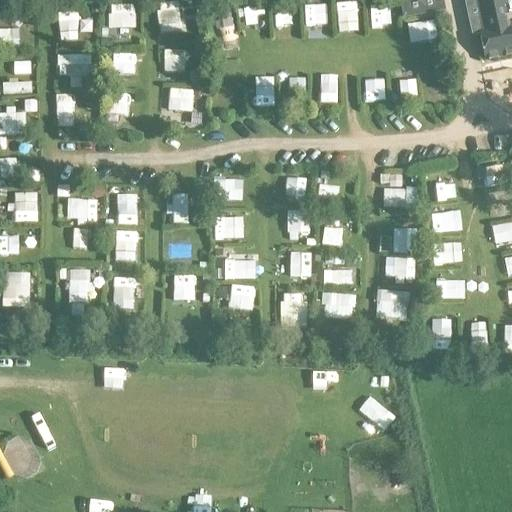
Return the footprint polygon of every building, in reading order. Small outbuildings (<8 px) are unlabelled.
[(237,0),(206,2),(208,46),(231,46),(239,35),(237,0)] [(270,0),(247,0),(237,0),(239,35),(262,41),(272,41),(270,0)] [(401,0),(405,20),(445,13),(442,0),(401,0)] [(511,0),(476,0),(483,32),(480,33),(487,62),(511,56),(511,0)] [(321,3),(303,4),(305,34),(323,33),(321,3)] [(295,33),(294,5),(274,6),(275,34),(295,33)] [(184,33),(180,6),(159,9),(162,35),(184,33)] [(358,34),(356,7),(337,8),(338,35),(358,34)] [(133,10),(107,11),(108,34),(134,33),(133,10)] [(388,31),(387,12),(369,13),(371,32),(388,31)] [(77,15),(58,16),(59,42),(79,41),(77,15)] [(439,44),(436,26),(408,31),(411,49),(439,44)] [(18,30),(0,30),(0,53),(18,53),(18,30)] [(231,46),(208,46),(208,49),(209,81),(233,81),(231,46)] [(208,49),(159,50),(160,88),(210,90),(209,81),(208,49)] [(90,59),(58,59),(58,71),(60,71),(60,81),(90,81),(90,59)] [(135,60),(111,60),(111,79),(133,79),(133,68),(135,68),(135,60)] [(438,60),(419,64),(423,87),(442,83),(438,60)] [(30,67),(14,68),(15,79),(30,78),(30,67)] [(302,73),(285,73),(285,105),(302,105),(302,73)] [(412,78),(393,80),(396,106),(415,104),(412,78)] [(233,81),(209,81),(210,90),(211,123),(214,121),(216,120),(219,118),(223,117),(226,116),(229,115),(245,113),(244,91),(233,81)] [(31,85),(3,86),(4,97),(32,96),(31,85)] [(335,85),(316,85),(316,106),(336,105),(335,85)] [(381,86),(365,88),(366,105),(383,104),(381,86)] [(192,96),(167,95),(166,115),(191,117),(192,96)] [(130,98),(110,98),(110,117),(129,117),(130,98)] [(75,122),(74,99),(58,100),(59,123),(75,122)] [(37,116),(36,105),(25,106),(26,117),(37,116)] [(24,114),(0,114),(0,136),(25,135),(24,114)] [(112,133),(110,128),(103,131),(105,136),(112,133)] [(511,162),(477,165),(484,195),(511,191),(511,162)] [(18,182),(17,163),(0,163),(1,183),(18,182)] [(274,172),(274,210),(313,212),(314,174),(274,172)] [(212,178),(212,213),(259,213),(258,173),(237,173),(234,173),(231,174),(228,174),(212,178)] [(39,174),(28,174),(27,186),(38,187),(39,174)] [(314,174),(313,212),(318,216),(358,216),(359,175),(314,174)] [(378,176),(377,217),(421,217),(421,207),(421,176),(419,176),(378,176)] [(165,185),(163,231),(205,230),(205,213),(212,213),(212,178),(205,180),(198,181),(191,182),(165,185)] [(58,191),(58,201),(58,229),(102,230),(103,187),(59,186),(58,188),(58,189),(58,191)] [(103,187),(102,230),(145,231),(147,189),(103,187)] [(511,191),(484,195),(492,227),(511,223),(511,191)] [(36,206),(11,206),(12,226),(36,226),(36,206)] [(421,217),(421,240),(460,239),(457,206),(421,207),(421,217)] [(274,213),(274,250),(317,250),(318,216),(313,212),(274,210),(274,213)] [(205,230),(205,239),(212,239),(212,249),(258,249),(259,213),(212,213),(205,213),(205,230)] [(317,250),(317,255),(321,255),(358,256),(358,216),(318,216),(317,250)] [(377,217),(376,257),(420,260),(421,240),(421,217),(377,217)] [(511,223),(492,227),(500,258),(511,255),(511,223)] [(59,248),(57,269),(104,270),(104,240),(102,230),(58,229),(59,248)] [(145,231),(102,230),(104,240),(104,270),(104,276),(145,277),(145,231)] [(163,231),(163,273),(212,273),(212,249),(212,239),(205,239),(205,230),(163,231)] [(0,257),(17,257),(17,236),(0,235),(0,257)] [(420,260),(420,272),(460,271),(460,239),(421,240),(420,260)] [(212,273),(212,285),(259,285),(258,249),(212,249),(212,273)] [(317,250),(274,250),(274,287),(275,291),(315,292),(320,292),(321,255),(317,255),(317,250)] [(321,255),(320,292),(357,293),(358,256),(321,255)] [(511,255),(500,258),(508,290),(511,288),(511,255)] [(376,257),(375,292),(420,295),(420,272),(420,260),(376,257)] [(420,295),(420,305),(422,305),(461,304),(460,271),(420,272),(420,295)] [(163,273),(163,351),(177,351),(212,352),(212,285),(212,273),(163,273)] [(28,277),(3,277),(3,310),(28,310),(28,277)] [(90,297),(89,277),(69,277),(69,307),(89,306),(89,297),(90,297)] [(137,312),(137,284),(115,284),(115,312),(137,312)] [(212,285),(212,352),(262,353),(261,325),(259,288),(259,285),(212,285)] [(315,292),(275,291),(277,324),(278,354),(314,356),(315,292)] [(315,292),(314,356),(356,357),(357,293),(320,292),(315,292)] [(375,292),(374,358),(419,359),(422,322),(422,305),(420,305),(420,295),(375,292)] [(461,320),(460,360),(482,361),(492,361),(490,319),(461,320)] [(226,382),(245,382),(246,367),(227,367),(226,382)] [(370,402),(371,414),(389,412),(388,401),(370,402)] [(15,472),(37,462),(24,433),(1,443),(15,472)]
